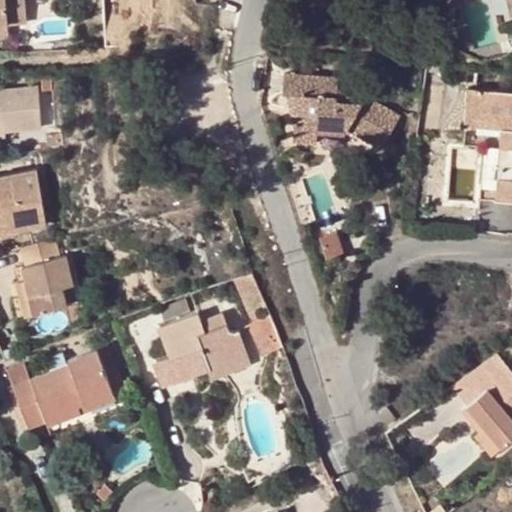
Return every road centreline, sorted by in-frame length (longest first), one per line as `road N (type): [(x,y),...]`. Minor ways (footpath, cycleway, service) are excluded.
road 1 (residential): [(346,403),(246,107),(245,58),(259,0)]
road 2 (residential): [(346,403),(383,267),(410,250),(511,248)]
